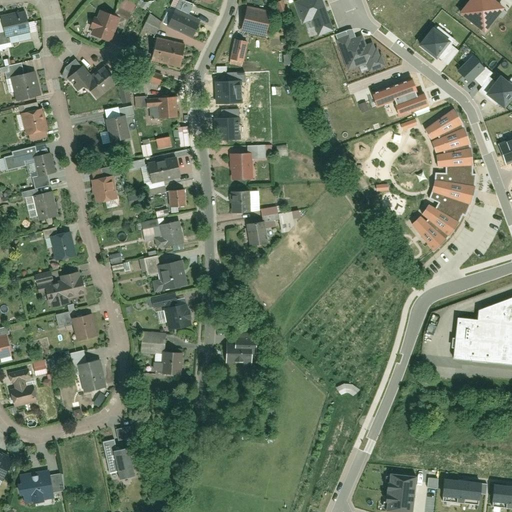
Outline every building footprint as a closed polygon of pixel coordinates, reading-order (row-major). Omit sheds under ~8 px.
[(132,0),(115,0),(114,13),(132,15),(133,0),(132,0)] [(190,4),(179,0),(172,0),(169,8),(187,14),(190,4)] [(319,36),(334,30),(323,0),(305,0),(297,3),(304,24),(313,21),(319,36)] [(492,0),(469,0),(459,13),(484,32),(503,8),(492,0)] [(245,9),(239,33),(264,40),(270,15),(245,9)] [(174,11),(167,31),(189,40),(197,20),(174,11)] [(0,18),(0,27),(3,40),(26,34),(22,13),(0,18)] [(83,35),(92,38),(92,40),(112,45),(118,19),(99,14),(96,24),(87,22),(83,35)] [(153,34),(159,19),(147,14),(140,29),(153,34)] [(436,59),(449,42),(432,29),(419,46),(436,59)] [(351,31),(335,37),(347,70),(366,63),(369,71),(384,66),(380,56),(379,57),(376,49),(375,50),(373,44),(365,46),(362,36),(354,39),(351,31)] [(232,39),(227,65),(241,68),(246,42),(232,39)] [(156,40),(149,59),(177,68),(183,49),(156,40)] [(125,43),(122,50),(131,54),(130,56),(140,60),(144,52),(125,43)] [(292,56),(281,57),(283,71),(293,70),(292,56)] [(469,83),(485,68),(475,56),(458,71),(469,83)] [(20,72),(41,68),(39,58),(18,62),(20,72)] [(90,77),(82,68),(69,78),(79,90),(85,85),(96,98),(116,82),(105,68),(96,75),(94,73),(90,77)] [(8,77),(14,100),(40,93),(34,70),(8,77)] [(150,71),(145,83),(158,88),(163,76),(150,71)] [(227,72),(228,82),(241,82),(244,83),(245,72),(227,72)] [(511,86),(499,77),(486,95),(504,109),(511,98),(511,86)] [(412,79),(371,95),(376,107),(394,100),(395,104),(393,105),(398,118),(428,107),(423,93),(416,96),(414,91),(416,90),(412,79)] [(228,82),(215,83),(215,104),(241,103),(241,82),(228,82)] [(143,99),(143,109),(155,109),(155,122),(175,122),(175,97),(155,96),(155,99),(143,99)] [(465,125),(454,108),(423,127),(432,140),(437,154),(437,168),(445,168),(445,172),(435,172),(435,180),(426,199),(437,203),(436,205),(428,201),(421,216),(411,225),(433,251),(449,237),(462,209),(465,210),(470,198),(476,186),(476,173),(473,173),(473,145),(465,125)] [(21,113),(26,137),(45,133),(40,110),(21,113)] [(222,119),(239,118),(239,110),(222,110),(222,119)] [(103,118),(107,144),(125,141),(121,115),(103,118)] [(215,141),(240,139),(239,118),(222,119),(214,120),(215,141)] [(413,119),(398,123),(399,129),(415,125),(413,119)] [(187,145),(187,127),(172,128),(173,146),(187,145)] [(168,135),(154,138),(156,149),(170,146),(168,135)] [(511,137),(498,142),(505,164),(511,161),(511,137)] [(141,156),(151,154),(148,142),(139,144),(141,156)] [(30,159),(35,175),(51,171),(47,154),(43,155),(41,146),(20,151),(23,161),(30,159)] [(250,147),(251,161),(271,160),(270,146),(250,147)] [(245,155),(236,155),(235,147),(214,148),(214,157),(228,157),(229,182),(245,182),(245,155)] [(124,160),(127,172),(143,168),(141,157),(124,160)] [(145,165),(150,186),(179,179),(175,159),(145,165)] [(113,165),(89,171),(92,181),(115,175),(113,165)] [(91,182),(94,205),(106,203),(112,202),(108,179),(91,182)] [(166,191),(167,210),(184,209),(183,190),(166,191)] [(265,190),(265,204),(282,203),(281,190),(265,190)] [(229,191),(230,214),(245,214),(244,191),(229,191)] [(251,193),(251,213),(262,212),(261,192),(251,193)] [(30,198),(36,221),(55,216),(50,193),(30,198)] [(277,212),(278,231),(291,229),(290,211),(277,212)] [(244,224),(246,246),(264,245),(263,223),(244,224)] [(161,249),(162,251),(184,248),(180,224),(158,226),(160,240),(154,241),(155,250),(161,249)] [(49,239),(54,260),(72,256),(67,235),(49,239)] [(119,253),(108,254),(109,263),(120,261),(119,253)] [(148,274),(157,273),(160,290),(183,286),(179,263),(160,266),(158,256),(145,259),(148,274)] [(111,267),(113,276),(129,272),(127,264),(111,267)] [(58,275),(60,282),(42,286),(46,305),(50,304),(51,310),(68,306),(67,300),(85,295),(80,277),(76,278),(74,271),(58,275)] [(174,295),(149,300),(151,310),(176,305),(174,295)] [(475,321),(454,319),(451,359),(511,365),(511,298),(476,312),(475,321)] [(161,310),(164,329),(189,325),(185,306),(161,310)] [(68,312),(54,315),(56,324),(70,321),(69,317),(68,312)] [(70,321),(74,340),(94,336),(89,313),(69,317),(70,321)] [(161,334),(139,334),(139,351),(161,352),(161,334)] [(230,338),(230,347),(224,347),(224,365),(249,365),(249,350),(253,350),(253,338),(230,338)] [(0,340),(0,361),(11,359),(7,339),(0,340)] [(156,353),(156,375),(178,375),(177,352),(156,353)] [(33,375),(45,374),(44,359),(32,360),(33,375)] [(74,367),(79,395),(104,389),(99,362),(74,367)] [(35,390),(30,380),(26,365),(4,369),(9,392),(9,398),(10,408),(36,406),(35,390)] [(115,428),(117,443),(134,441),(132,426),(115,428)] [(116,481),(132,479),(127,449),(114,451),(113,442),(101,444),(106,476),(115,475),(116,481)] [(0,482),(8,460),(0,456),(0,482)] [(410,511),(416,474),(382,470),(377,509),(403,511),(410,511)] [(17,502),(23,501),(24,507),(42,505),(41,499),(52,497),(49,474),(15,478),(17,502)] [(478,478),(439,475),(437,501),(477,503),(478,478)] [(426,487),(435,487),(436,477),(426,477),(426,487)] [(511,482),(484,480),(483,505),(511,507),(511,482)]
